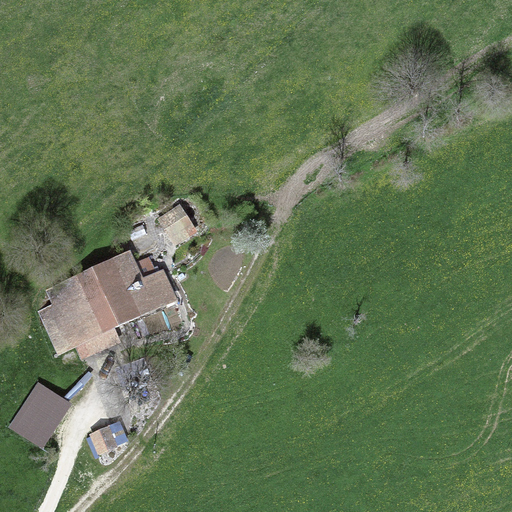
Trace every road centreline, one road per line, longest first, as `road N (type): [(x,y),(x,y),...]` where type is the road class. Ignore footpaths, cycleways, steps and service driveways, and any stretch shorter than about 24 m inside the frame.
road 1 (track): [(77,511),(156,425),(287,201)]
road 2 (track): [(511,41),(312,158),(287,201)]
